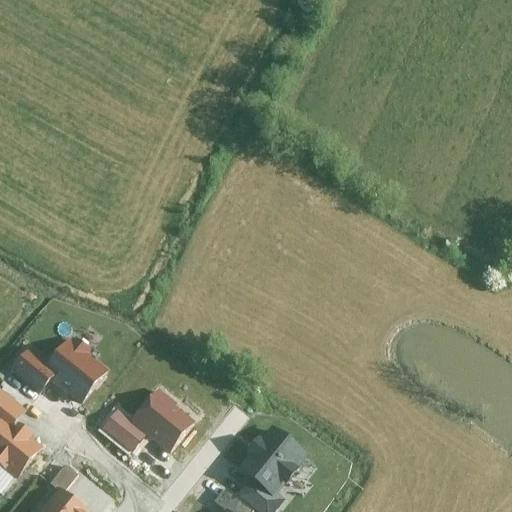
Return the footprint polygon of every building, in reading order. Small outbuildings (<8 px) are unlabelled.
[(113,375),(72,342),(54,365),(47,373),(56,380),(88,405),(113,375)] [(56,380),(47,373),(54,365),(35,350),(15,375),(42,397),(56,380)] [(24,415),(3,397),(0,400),(0,428),(2,430),(6,426),(11,430),(24,415)] [(173,457),(195,428),(158,399),(135,428),(173,457)] [(2,430),(0,432),(0,465),(18,480),(40,454),(11,430),(6,426),(2,430)] [(274,434),(243,472),(252,480),(272,496),(303,458),(274,434)] [(60,493),(63,496),(79,477),(67,467),(51,486),(60,493)] [(272,496),(252,480),(238,498),(254,511),(255,511),(272,511),(280,503),(272,496)] [(226,511),(253,511),(254,511),(228,490),(217,504),(226,511)] [(60,493),(43,511),(83,511),(63,496),(60,493)]
